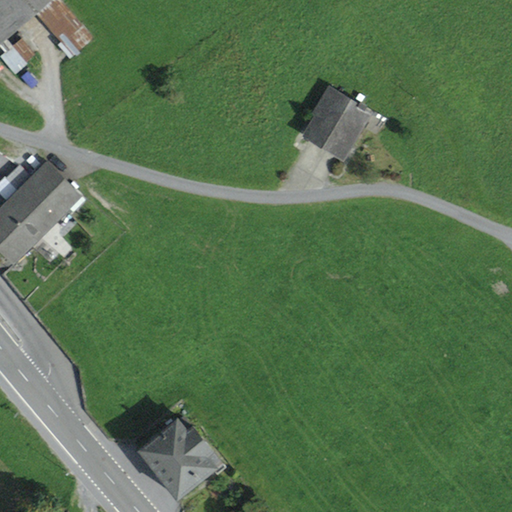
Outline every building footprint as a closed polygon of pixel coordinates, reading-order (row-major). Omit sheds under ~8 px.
[(0,0),(0,39),(35,10),(73,55),(93,38),(60,0),(0,0)] [(0,57),(13,72),(35,54),(22,39),(0,57)] [(343,157),(359,130),(356,128),(366,110),(365,109),(367,106),(361,102),(359,106),(331,89),(319,108),(322,109),(306,134),(343,157)] [(356,128),(359,130),(370,112),(366,110),(356,128)] [(17,188),(48,219),(67,200),(74,208),(84,199),(46,161),(30,176),(20,166),(8,178),(17,188)] [(0,204),(0,241),(12,254),(30,236),(42,225),(48,219),(17,188),(0,204)] [(30,236),(34,240),(46,228),(42,225),(30,236)] [(139,448),(178,497),(222,462),(193,426),(187,430),(178,418),(139,448)]
